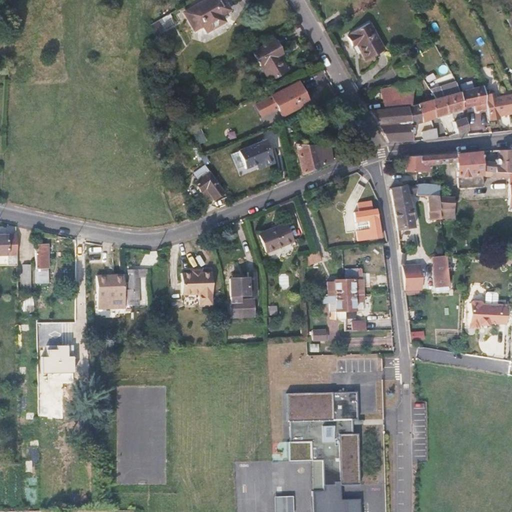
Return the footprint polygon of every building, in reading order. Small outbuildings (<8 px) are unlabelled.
[(219,28),(216,20),(227,15),(223,6),(228,4),(226,0),(211,0),(180,15),(188,33),(198,28),(201,36),(219,28)] [(175,21),(172,14),(155,23),(158,28),(175,21)] [(383,50),(366,22),(347,33),(348,35),(345,36),(351,46),(355,44),(364,61),(383,50)] [(289,71),(283,59),(285,58),(278,42),(256,52),(269,80),(289,71)] [(417,60),(412,52),(409,46),(397,53),(405,67),(417,60)] [(424,63),(416,50),(412,52),(417,60),(420,64),(424,63)] [(495,82),(494,71),(490,71),(490,62),(474,63),(487,84),(490,106),(492,122),(503,122),(503,113),(511,112),(511,94),(502,95),(501,82),(495,82)] [(420,107),(418,81),(384,89),(385,110),(412,109),(420,107)] [(457,94),(465,91),(460,83),(434,93),(439,101),(457,96),(457,94)] [(490,106),(487,84),(465,91),(467,110),(468,119),(472,118),(471,109),(490,106)] [(307,107),(298,85),(271,97),(280,118),(307,107)] [(467,110),(465,91),(457,94),(457,96),(439,101),(442,117),(457,113),(467,110)] [(442,117),(439,101),(426,105),(427,119),(442,117)] [(427,119),(426,105),(420,107),(412,109),(413,121),(421,120),(427,119)] [(413,121),(412,109),(385,110),(370,111),(388,144),(416,142),(413,121)] [(468,119),(467,110),(457,113),(459,121),(468,119)] [(470,132),(468,119),(459,121),(457,122),(458,129),(459,134),(470,132)] [(422,131),(421,120),(413,121),(416,142),(440,139),(439,130),(422,131)] [(273,160),(263,137),(235,149),(243,166),(261,158),(264,164),(273,160)] [(329,161),(330,144),(317,146),(309,145),(295,144),(302,172),(329,161)] [(511,153),(511,154),(511,156),(497,157),(497,166),(482,166),(482,158),(458,159),(458,167),(459,177),(487,176),(511,177),(511,153)] [(433,179),(433,169),(458,167),(458,159),(407,163),(406,163),(406,165),(407,180),(433,179)] [(222,189),(208,167),(193,178),(199,188),(201,186),(206,196),(211,193),(212,195),(222,189)] [(440,197),(438,184),(416,186),(415,197),(436,197),(440,197)] [(412,228),(406,198),(404,187),(388,188),(394,231),(412,228)] [(378,232),(376,203),(372,203),(371,195),(357,196),(357,205),(353,205),(353,215),(366,214),(367,223),(354,224),(355,235),(378,232)] [(455,208),(455,196),(440,197),(436,197),(437,210),(455,208)] [(437,210),(436,197),(415,197),(417,202),(427,202),(429,221),(432,223),(439,223),(439,221),(437,210)] [(456,219),(455,208),(437,210),(439,221),(456,219)] [(286,224),(283,225),(257,236),(265,254),(294,241),(286,224)] [(0,256),(16,256),(15,235),(0,235),(0,256)] [(48,271),(47,241),(34,242),(35,271),(48,271)] [(304,268),(320,262),(316,252),(304,258),(304,268)] [(447,288),(443,261),(443,258),(429,259),(433,289),(447,288)] [(362,300),(361,279),(359,280),(358,260),(345,261),(345,280),(333,281),(333,284),(330,282),(330,281),(326,281),(326,285),(320,285),(319,295),(321,295),(321,302),(329,302),(329,310),(334,310),(335,317),(344,318),(345,309),(354,309),(354,300),(362,300)] [(29,264),(20,264),(21,290),(30,289),(29,264)] [(418,292),(415,265),(398,266),(402,294),(418,292)] [(139,291),(138,279),(143,278),(143,271),(130,271),(130,291),(139,291)] [(210,292),(210,271),(179,271),(180,293),(197,293),(197,303),(209,303),(209,292),(210,292)] [(231,277),(232,282),(229,282),(230,299),(239,298),(257,297),(256,271),(247,271),(247,281),(239,282),(239,277),(231,277)] [(121,294),(121,272),(93,273),(94,295),(121,294)] [(279,274),(279,287),(287,287),(287,274),(279,274)] [(49,302),(49,288),(40,288),(40,302),(49,302)] [(32,311),(31,295),(20,296),(21,311),(32,311)] [(239,303),(239,298),(230,299),(230,304),(230,318),(241,318),(241,320),(252,320),(252,303),(239,303)] [(507,327),(507,308),(483,307),(480,304),(473,305),(471,307),(470,331),(480,331),(480,328),(489,329),(489,326),(507,327)] [(266,306),(267,315),(276,314),(275,305),(266,306)] [(371,320),(370,312),(357,312),(357,321),(371,320)] [(99,319),(100,333),(100,337),(110,337),(110,333),(113,333),(113,326),(116,326),(116,319),(99,319)] [(419,347),(417,358),(436,362),(438,351),(419,347)] [(71,365),(71,355),(43,356),(43,373),(59,373),(59,366),(71,365)] [(49,411),(48,385),(40,386),(41,411),(49,411)] [(354,421),(353,393),(284,396),(284,424),(287,424),(288,444),(286,444),(286,463),(310,462),(316,461),(316,457),(320,457),(322,486),(334,486),(334,483),(338,483),(338,485),(358,485),(355,434),(350,434),(349,426),(349,421),(354,421)] [(322,486),(320,457),(316,457),(316,461),(310,462),(311,492),(322,492),(322,486)] [(334,483),(334,486),(322,486),(322,492),(311,492),(312,511),(360,511),(360,499),(339,500),(338,485),(338,483),(334,483)] [(294,511),(294,497),(276,497),(276,511),(294,511)]
